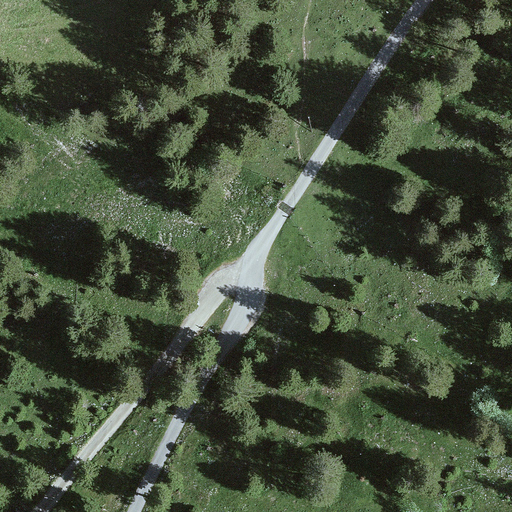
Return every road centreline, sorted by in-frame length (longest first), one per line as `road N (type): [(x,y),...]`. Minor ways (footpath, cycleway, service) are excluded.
road 1 (track): [(40,511),(253,250)]
road 2 (track): [(253,250),(306,182),(415,0)]
road 3 (track): [(137,511),(165,444),(240,317),(253,250)]
